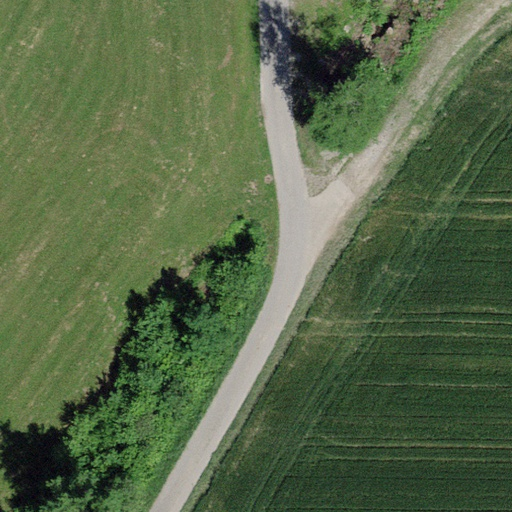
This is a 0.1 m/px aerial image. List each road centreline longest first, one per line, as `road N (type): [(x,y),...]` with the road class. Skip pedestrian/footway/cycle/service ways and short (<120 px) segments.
road 1 (track): [(305,238),(451,52),(509,0)]
road 2 (track): [(170,511),(267,356),(305,238)]
road 3 (track): [(273,0),(281,177),(305,238)]
